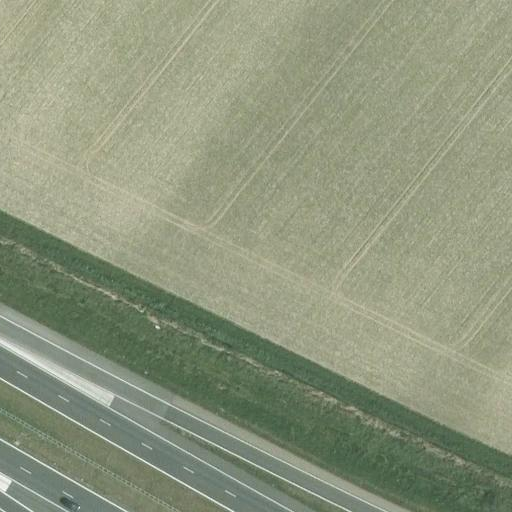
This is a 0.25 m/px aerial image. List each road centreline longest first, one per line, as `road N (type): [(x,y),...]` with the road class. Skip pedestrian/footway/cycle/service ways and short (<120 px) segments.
road 1 (motorway): [(370,511),(0,325)]
road 2 (motorway): [(269,511),(0,359)]
